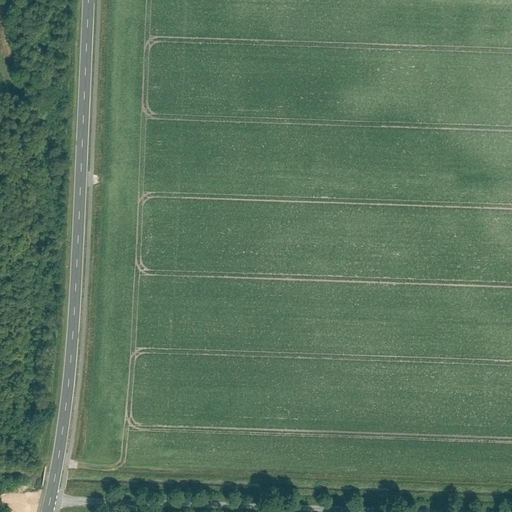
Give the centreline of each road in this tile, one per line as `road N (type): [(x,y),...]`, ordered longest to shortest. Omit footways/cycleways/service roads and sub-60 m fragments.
road 1 (tertiary): [(48,501),(67,383),(87,0)]
road 2 (unclassified): [(388,511),(48,501)]
